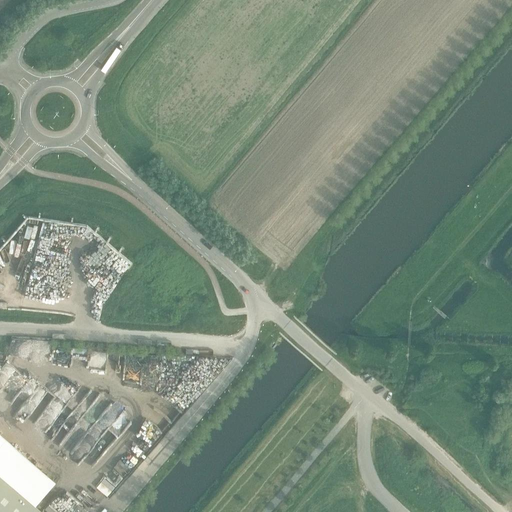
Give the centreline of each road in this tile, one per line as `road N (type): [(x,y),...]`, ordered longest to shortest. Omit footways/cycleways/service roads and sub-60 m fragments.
road 1 (unclassified): [(496,511),(328,361)]
road 2 (unclassified): [(112,511),(251,343)]
road 3 (unclassified): [(119,170),(239,277),(256,311)]
road 4 (unclassified): [(5,58),(54,13),(111,0)]
